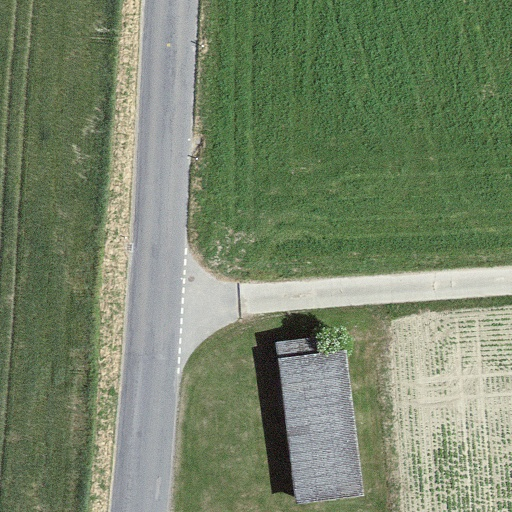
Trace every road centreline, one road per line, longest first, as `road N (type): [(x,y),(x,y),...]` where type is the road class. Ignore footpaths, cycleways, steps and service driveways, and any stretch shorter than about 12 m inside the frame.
road 1 (tertiary): [(170,0),(139,511)]
road 2 (track): [(153,307),(511,282)]
